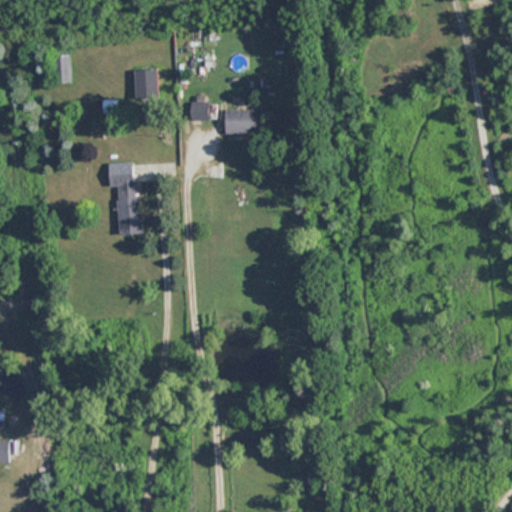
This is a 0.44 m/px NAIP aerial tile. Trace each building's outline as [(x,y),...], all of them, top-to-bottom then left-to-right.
[(56,56),(57,81),(69,80),(68,55),(56,56)] [(161,98),(161,69),(137,69),(137,98),(161,98)] [(216,102),(191,102),(191,120),(216,120),(216,102)] [(263,133),(263,109),(226,109),(226,133),(263,133)] [(111,186),(118,185),(121,234),(141,233),(137,161),(109,163),(111,186)] [(0,461),(10,461),(10,439),(0,439),(0,461)]
